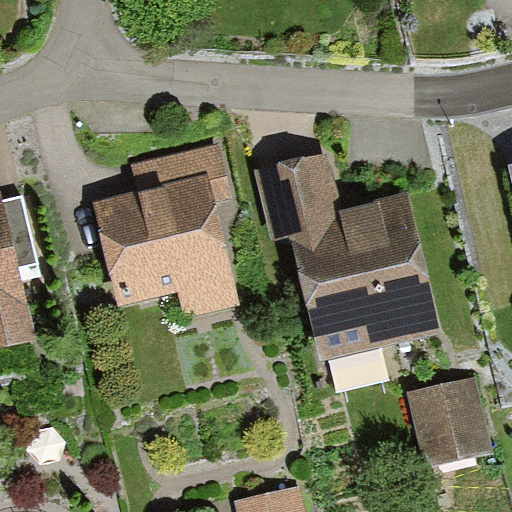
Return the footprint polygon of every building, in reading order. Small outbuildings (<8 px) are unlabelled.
[(140,198),(95,208),(119,312),(181,297),(187,322),(242,309),(218,209),(236,204),(222,146),(132,168),(140,198)] [(330,158),(255,176),(272,248),(292,243),(321,369),(442,341),(409,199),(343,214),(330,158)] [(2,196),(0,196),(0,357),(41,347),(23,272),(39,268),(23,200),(4,204),(2,196)] [(477,380),(408,396),(427,475),(496,459),(477,380)] [(306,511),(301,488),(236,504),(238,511),(306,511)]
